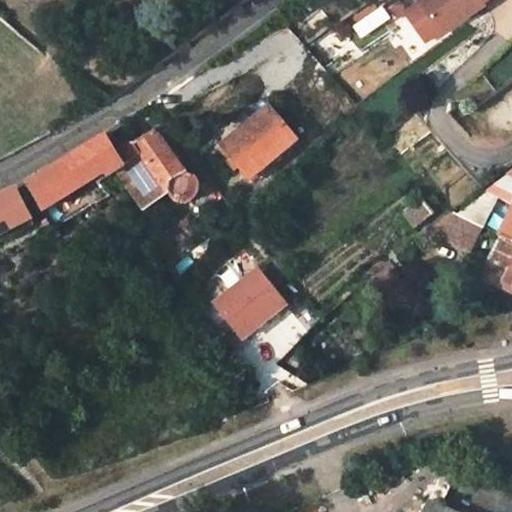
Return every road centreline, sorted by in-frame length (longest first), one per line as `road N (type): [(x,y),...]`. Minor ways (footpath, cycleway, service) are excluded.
road 1 (secondary): [(511,359),(343,404),(97,511)]
road 2 (secondary): [(151,511),(391,416),(511,395)]
road 3 (residential): [(271,0),(153,87),(0,178)]
